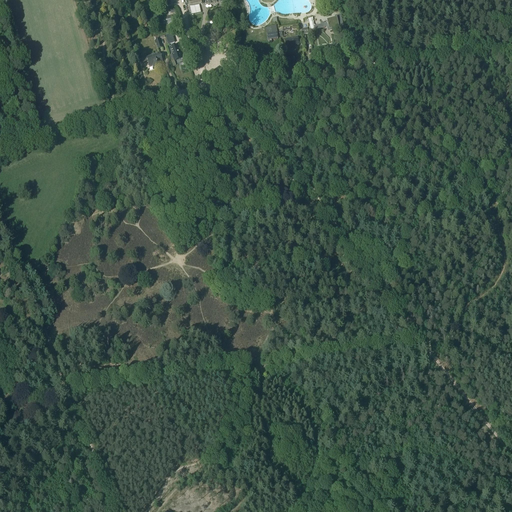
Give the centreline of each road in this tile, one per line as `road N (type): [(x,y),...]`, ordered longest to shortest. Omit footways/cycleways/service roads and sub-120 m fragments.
road 1 (track): [(511,455),(218,87)]
road 2 (unclassified): [(0,149),(164,98),(349,63)]
road 3 (track): [(69,390),(105,308),(129,278),(168,263),(203,270),(268,306),(261,366)]
road 4 (unknown): [(80,427),(0,209)]
road 5 (track): [(344,483),(393,454),(426,452),(511,501)]
road 6 (track): [(480,187),(403,141),(377,79),(388,56)]
road 7 (track): [(429,351),(500,274),(493,202)]
road 8 (track): [(230,369),(66,391)]
road 9 (track): [(424,345),(261,366)]
road 10 (track): [(261,366),(265,444),(278,465),(320,492)]
road 11 (track): [(388,56),(511,50)]
road 12 (track): [(230,369),(176,263)]
